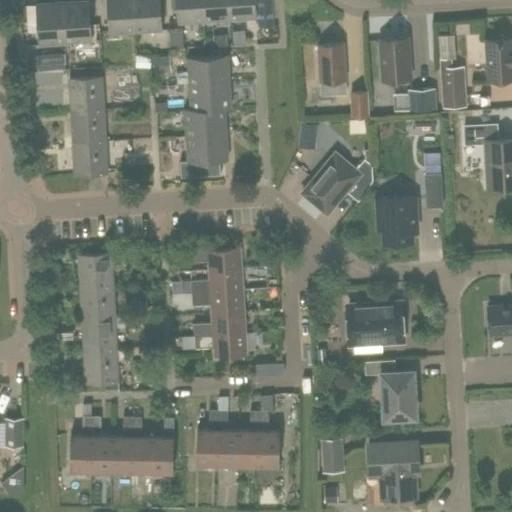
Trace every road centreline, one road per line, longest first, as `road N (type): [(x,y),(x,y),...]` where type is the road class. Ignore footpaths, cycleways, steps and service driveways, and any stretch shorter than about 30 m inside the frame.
road 1 (residential): [(328,245),(267,196),(18,208)]
road 2 (residential): [(168,392),(292,386),(288,285),(328,245)]
road 3 (residential): [(459,509),(447,268)]
road 4 (residential): [(511,4),(368,16),(334,0)]
road 5 (residential): [(28,350),(18,208)]
road 6 (residential): [(328,245),(372,274),(447,268)]
road 7 (residential): [(18,208),(0,84)]
